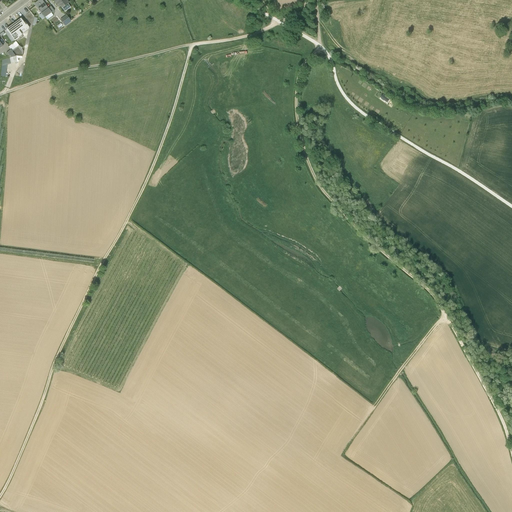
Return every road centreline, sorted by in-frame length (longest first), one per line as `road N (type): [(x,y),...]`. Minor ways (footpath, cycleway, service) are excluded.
road 1 (track): [(511,453),(431,292),(351,223),(308,165),(296,86),(319,45),(317,0)]
road 2 (track): [(0,494),(78,311),(142,188),(191,44)]
road 3 (unclassified): [(238,0),(323,48),(345,97),(366,116),(511,207)]
road 4 (track): [(0,95),(77,68),(191,44)]
road 5 (track): [(191,44),(252,33),(309,0)]
